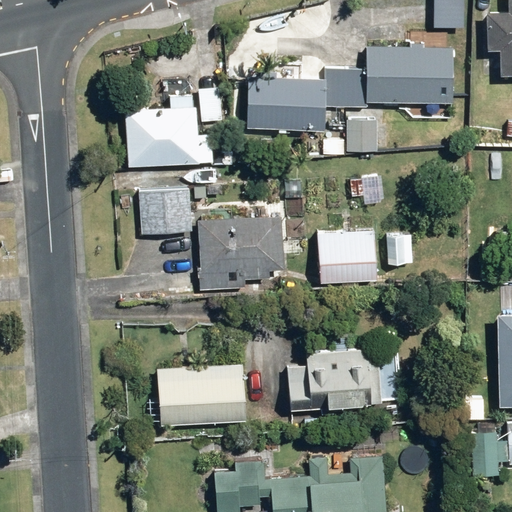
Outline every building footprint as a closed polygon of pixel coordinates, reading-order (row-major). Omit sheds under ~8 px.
[(511,0),(509,0),(510,5),(487,6),(488,44),(502,44),(502,70),(511,70),(511,0)] [(248,122),(329,125),(330,103),(368,104),(368,95),(453,98),(455,40),(410,38),(410,42),(367,40),(367,64),(321,62),(321,58),(271,56),(271,75),(250,75),(248,122)] [(198,100),(190,100),(189,90),(172,90),(173,101),(128,103),(131,160),(215,156),(214,126),(199,127),(198,100)] [(347,145),(378,148),(385,148),(387,125),(380,124),(381,115),(349,113),(347,136),(324,135),(323,150),(346,152),(347,145)] [(364,200),(380,200),(380,189),(394,189),(394,175),(352,175),(352,192),(364,192),(364,200)] [(142,183),(141,227),(192,228),(193,184),(142,183)] [(202,286),(246,284),(246,274),(272,273),(271,264),(283,264),(282,212),(200,214),(202,286)] [(319,225),(320,276),(378,275),(378,224),(319,225)] [(414,229),(389,228),(388,259),(413,260),(414,229)] [(511,307),(500,307),(500,399),(511,399),(511,307)] [(307,345),(307,360),(290,360),(290,406),(330,406),(330,398),(368,398),(368,376),(374,376),(374,398),(398,398),(398,361),(379,361),(379,345),(307,345)] [(244,359),(160,363),(162,420),(247,416),(244,359)] [(262,492),(271,492),(272,450),(217,449),(216,510),(242,511),(242,503),(261,503),(262,492)] [(331,469),(331,454),(312,454),(313,475),(274,476),(274,511),(387,511),(386,452),(345,453),(346,469),(331,469)]
